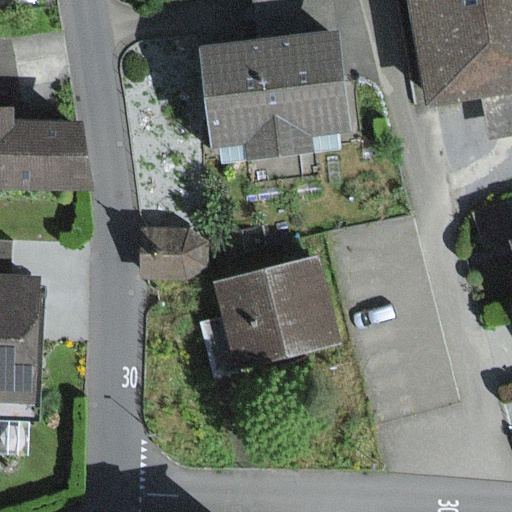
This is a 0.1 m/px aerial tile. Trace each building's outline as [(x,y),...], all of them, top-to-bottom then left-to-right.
[(511,0),(436,0),(455,100),(511,89),(511,0)] [(350,47),(217,54),(223,148),(356,140),(350,47)] [(37,119),(0,116),(0,184),(33,187),(37,119)] [(206,235),(148,235),(148,276),(206,276),(206,235)] [(327,253),(224,279),(248,373),(350,347),(327,253)] [(35,291),(0,287),(0,401),(27,403),(35,291)]
